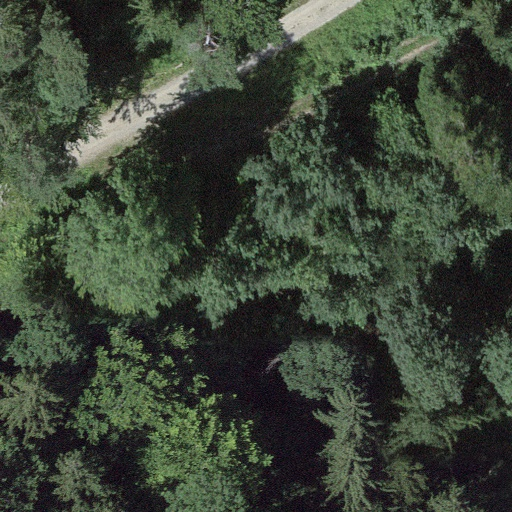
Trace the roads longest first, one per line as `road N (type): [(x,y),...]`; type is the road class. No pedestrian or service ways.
road 1 (track): [(511,13),(428,39),(251,137),(0,182)]
road 2 (track): [(0,154),(233,55),(323,0)]
